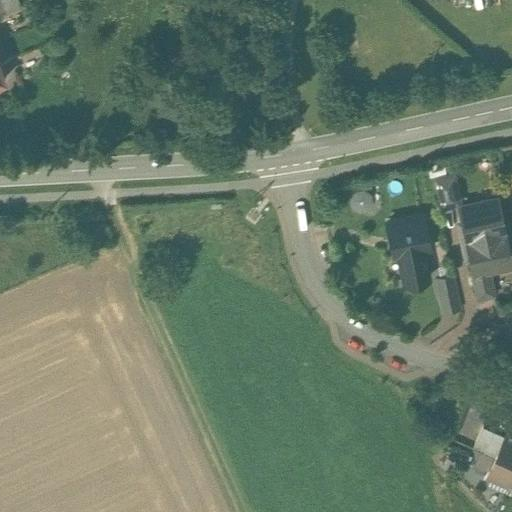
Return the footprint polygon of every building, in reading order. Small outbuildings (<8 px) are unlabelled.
[(448,173),(433,176),(439,206),(454,202),(448,173)] [(374,204),(370,186),(350,191),(355,209),(374,204)] [(460,205),(459,206),(463,226),(466,238),(503,230),(496,198),(460,205)] [(422,214),(387,220),(393,252),(398,251),(403,281),(427,277),(422,247),(428,246),(422,214)] [(503,230),(466,238),(468,250),(472,268),(473,270),(487,267),(510,262),(503,230)] [(487,267),(473,270),(472,268),(471,269),(477,295),(493,292),(487,267)] [(453,275),(431,279),(439,316),(460,312),(453,275)] [(505,434),(483,424),(473,446),(495,456),(505,434)] [(511,428),(508,427),(505,434),(495,456),(495,457),(488,473),(507,482),(507,483),(511,485),(511,428)] [(492,459),(472,450),(465,464),(486,473),(492,459)]
